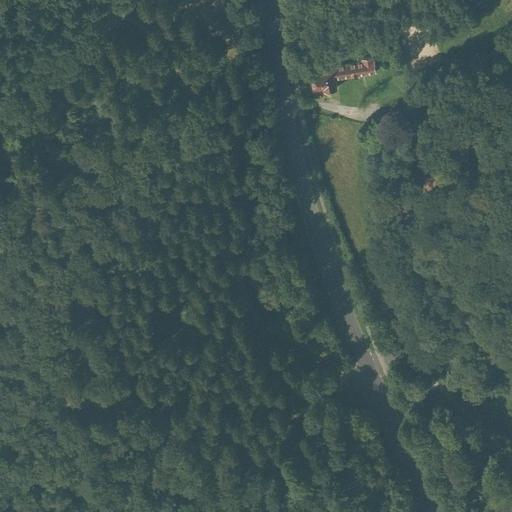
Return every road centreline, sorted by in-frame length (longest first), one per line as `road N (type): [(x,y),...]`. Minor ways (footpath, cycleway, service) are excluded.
road 1 (primary): [(428,511),(303,190),(270,0)]
road 2 (track): [(256,328),(230,266),(184,95),(157,44),(121,11)]
road 3 (track): [(511,458),(424,372),(381,363),(349,376)]
road 4 (track): [(318,511),(294,411),(256,328)]
road 5 (unknown): [(0,131),(55,64),(121,11)]
